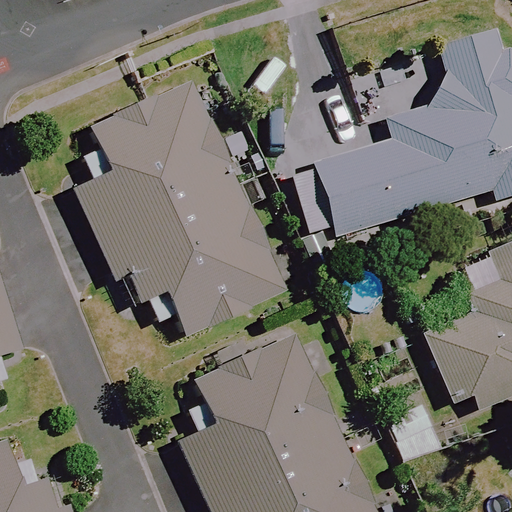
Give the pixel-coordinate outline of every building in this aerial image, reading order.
[(511,198),(511,52),(499,57),(493,37),(382,71),(396,117),(381,122),(388,143),(287,174),(307,237),(330,230),(334,243),(488,196),(491,205),(511,198)] [(281,292),(189,84),(88,129),(110,179),(79,193),(116,279),(127,274),(139,300),(162,290),(182,335),(281,292)] [(511,248),(488,259),(501,288),(462,304),(466,315),(420,335),(450,408),(468,401),(474,414),(511,397),(511,248)] [(0,410),(0,353),(20,347),(0,284),(0,410)] [(369,511),(294,340),(193,384),(215,435),(183,449),(211,511),(369,511)] [(436,453),(420,409),(383,422),(399,466),(436,453)] [(4,444),(0,445),(0,511),(65,511),(65,509),(56,511),(54,511),(47,489),(21,497),(4,444)]
